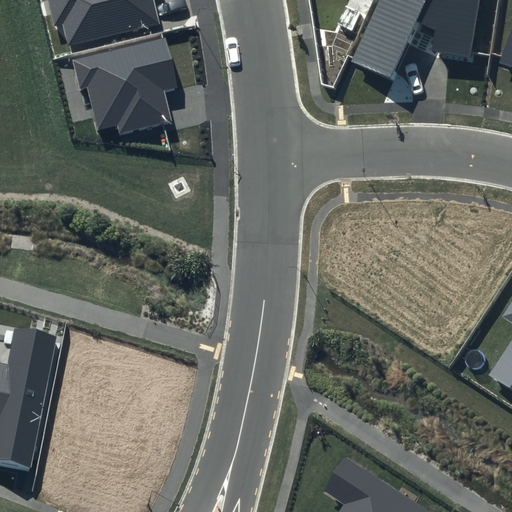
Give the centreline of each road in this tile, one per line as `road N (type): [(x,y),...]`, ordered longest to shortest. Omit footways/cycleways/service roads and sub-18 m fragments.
road 1 (residential): [(276,157),(277,206),(255,361),(217,511)]
road 2 (residential): [(276,157),(385,150),(487,152),(511,160)]
road 3 (residential): [(254,0),(276,157)]
